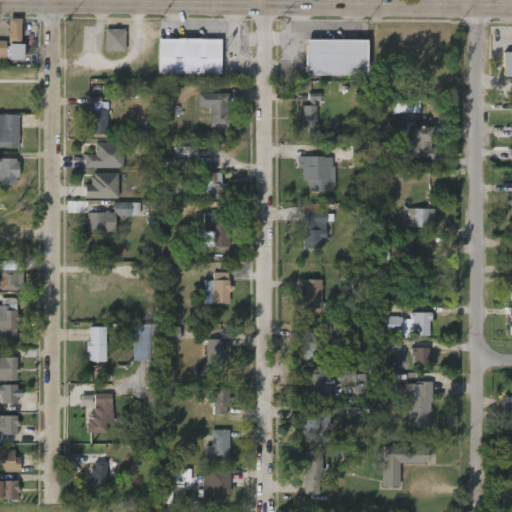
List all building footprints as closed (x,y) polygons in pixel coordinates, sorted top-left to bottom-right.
[(19,22),(19,42),(21,42),(21,59),(5,59),(7,19),(19,19),(19,22)] [(103,28),(124,29),(124,50),(103,50),(103,28)] [(204,38),(223,39),(222,75),(160,74),(160,39),(204,38)] [(366,39),(366,74),(304,74),(304,43),(305,43),(305,38),(366,39)] [(511,75),(503,75),(503,51),(511,51),(511,75)] [(229,103),(229,110),(230,110),(231,127),(210,128),(210,107),(199,107),(199,93),(231,93),(231,103),(229,103)] [(317,99),(317,123),(320,123),(320,136),(310,136),(310,128),(304,128),(304,105),(311,105),(310,93),(322,93),(322,99),(317,99)] [(107,101),(106,133),(86,133),(87,115),(89,115),(89,109),(92,109),(92,103),(86,103),(87,96),(101,97),(100,101),(107,101)] [(393,113),(418,113),(419,101),(394,100),(393,113)] [(18,146),(0,146),(0,114),(18,114),(18,146)] [(436,128),(436,141),(433,141),(432,148),(437,149),(437,157),(441,158),(440,167),(426,166),(426,162),(402,161),(404,140),(415,141),(416,126),(436,128)] [(124,143),(124,168),(85,167),(85,154),(95,155),(96,142),(124,143)] [(194,146),(194,149),(199,149),(199,158),(196,158),(196,161),(175,161),(175,146),(194,146)] [(352,165),(366,164),(366,146),(351,147),(352,165)] [(18,158),(20,161),(20,178),(16,178),(16,185),(0,185),(0,159),(1,159),(1,152),(18,152),(18,158)] [(326,156),(333,157),(332,167),(329,167),(329,192),(310,192),(310,181),(306,181),(306,168),(301,167),(301,156),(326,156)] [(212,171),(213,172),(220,172),(220,183),(227,183),(228,198),(203,199),(203,194),(196,194),(196,187),(203,186),(202,171),(212,171)] [(116,199),(83,199),(83,185),(88,185),(88,177),(91,177),(91,173),(117,173),(116,199)] [(163,193),(176,194),(177,174),(163,174),(163,193)] [(17,196),(17,210),(20,211),(19,218),(13,218),(13,225),(16,226),(15,241),(1,240),(2,226),(7,226),(7,218),(1,218),(1,215),(0,215),(0,201),(2,201),(2,195),(17,196)] [(115,214),(115,231),(87,231),(87,223),(85,223),(86,212),(112,212),(113,201),(131,201),(131,214),(115,214)] [(325,204),(325,213),(335,213),(335,220),(329,220),(329,222),(327,222),(327,238),(323,238),(323,249),(304,249),(305,244),(303,241),(303,235),(305,235),(305,233),(304,233),(304,229),(307,230),(307,222),(305,222),(305,204),(325,204)] [(429,207),(429,209),(433,209),(434,226),(403,226),(403,208),(429,207)] [(230,213),(230,215),(237,215),(237,220),(232,220),(232,247),(215,247),(215,251),(203,251),(204,231),(199,231),(199,219),(205,219),(205,213),(230,213)] [(387,260),(388,245),(380,245),(380,260),(387,260)] [(433,265),(432,281),(413,280),(414,249),(429,249),(428,255),(432,256),(432,265),(433,265)] [(0,262),(2,262),(2,264),(8,264),(8,268),(16,268),(16,274),(20,274),(20,283),(16,283),(16,290),(0,290),(0,262)] [(229,272),(229,283),(231,283),(231,288),(233,288),(233,292),(231,292),(231,304),(214,304),(214,281),(209,281),(209,272),(229,272)] [(117,293),(85,292),(85,273),(117,273),(117,293)] [(319,280),(319,309),(301,308),(301,297),(299,297),(299,288),(302,288),(302,280),(319,280)] [(16,305),(16,310),(17,310),(16,337),(0,337),(0,298),(16,298),(16,305)] [(433,315),(433,321),(432,321),(431,336),(415,336),(415,320),(412,320),(412,313),(434,313),(433,315)] [(399,316),(404,317),(404,333),(388,333),(388,331),(382,331),(382,319),(388,319),(389,316),(399,316)] [(131,325),(132,361),(145,361),(146,390),(156,390),(154,324),(131,325)] [(179,327),(166,328),(166,341),(179,340),(179,327)] [(320,362),(301,362),(302,327),(321,327),(320,362)] [(107,328),(107,362),(89,362),(89,352),(87,352),(87,342),(90,342),(90,328),(107,328)] [(154,340),(154,435),(146,435),(146,387),(145,387),(145,359),(149,359),(149,339),(154,340)] [(223,345),(230,346),(230,362),(225,362),(225,366),(208,366),(208,340),(223,340),(223,345)] [(431,349),(431,354),(434,354),(434,359),(432,359),(431,368),(414,367),(414,362),(410,362),(410,356),(413,356),(413,348),(431,349)] [(18,368),(17,381),(0,380),(0,357),(16,357),(15,367),(18,368)] [(356,368),(356,373),(366,373),(367,394),(356,394),(356,382),(340,382),(340,369),(356,368)] [(333,369),(333,380),(335,380),(335,402),(307,402),(307,394),(304,394),(304,383),(303,383),(302,370),(333,369)] [(433,396),(433,403),(432,403),(431,410),(433,410),(432,427),(409,427),(410,403),(417,403),(418,382),(434,382),(433,396)] [(0,384),(15,385),(15,388),(18,388),(16,403),(0,403),(0,384)] [(230,391),(231,402),(230,402),(230,407),(227,407),(227,415),(214,415),(215,391),(230,391)] [(105,433),(85,432),(85,421),(89,421),(89,406),(93,406),(93,393),(112,393),(111,424),(105,423),(105,433)] [(91,398),(82,397),(80,405),(90,406),(91,398)] [(511,406),(501,406),(501,398),(511,398),(511,406)] [(322,411),(322,413),(331,413),(331,430),(328,430),(328,441),(305,442),(305,411),(322,411)] [(0,416),(14,416),(14,421),(17,421),(17,427),(15,427),(15,435),(0,435),(0,416)] [(230,461),(206,461),(206,447),(213,447),(213,431),(230,431),(230,461)] [(432,447),(431,451),(433,451),(433,457),(430,457),(430,461),(425,461),(425,462),(400,462),(400,485),(384,485),(385,445),(432,447)] [(0,446),(8,446),(8,450),(15,450),(15,458),(21,458),(21,472),(5,472),(5,466),(0,466),(0,446)] [(322,454),(321,474),(317,474),(316,495),(301,494),(304,453),(322,454)] [(104,461),(104,463),(108,462),(108,489),(88,489),(88,480),(90,480),(90,477),(92,476),(92,468),(96,468),(96,462),(104,461)] [(189,477),(189,482),(182,481),(182,490),(158,489),(158,481),(161,481),(161,468),(190,469),(189,477)] [(228,494),(228,500),(204,499),(204,471),(230,471),(230,494),(228,494)] [(19,489),(19,493),(17,493),(17,500),(0,499),(0,481),(16,481),(16,488),(19,488),(19,489)]
